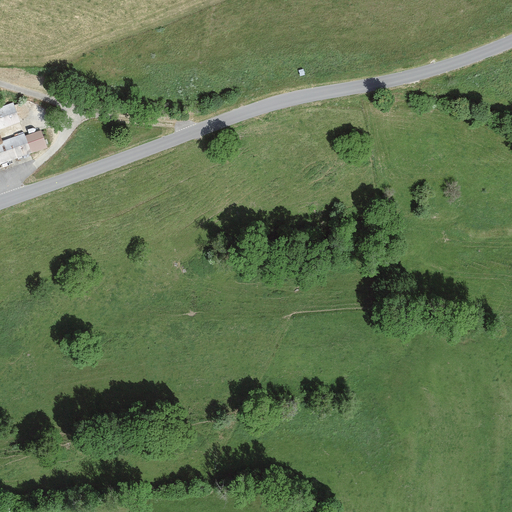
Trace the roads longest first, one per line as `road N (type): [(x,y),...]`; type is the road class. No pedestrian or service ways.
road 1 (tertiary): [(511,40),(417,74),(273,103),(0,202)]
road 2 (track): [(0,83),(81,112),(193,132)]
